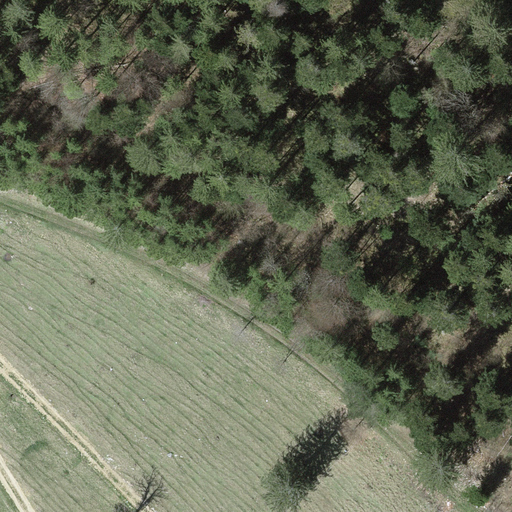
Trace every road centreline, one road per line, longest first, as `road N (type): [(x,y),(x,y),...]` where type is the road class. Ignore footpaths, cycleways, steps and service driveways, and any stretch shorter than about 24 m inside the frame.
road 1 (track): [(0,193),(195,282),(249,316),(368,403),(488,511)]
road 2 (track): [(142,511),(0,364)]
